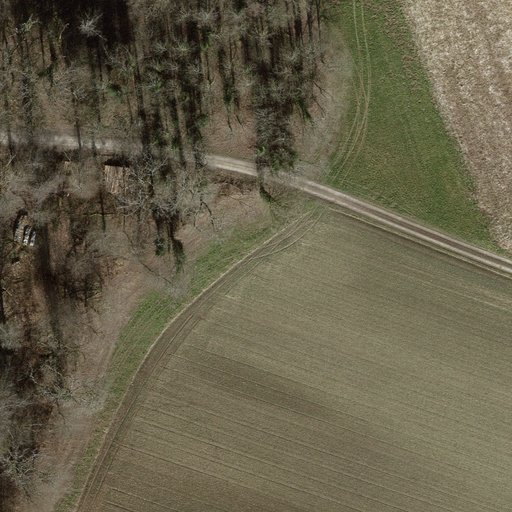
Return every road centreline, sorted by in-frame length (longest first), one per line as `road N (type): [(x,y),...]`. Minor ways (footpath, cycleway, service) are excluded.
road 1 (track): [(343,191),(223,160),(0,133)]
road 2 (track): [(343,191),(511,260)]
